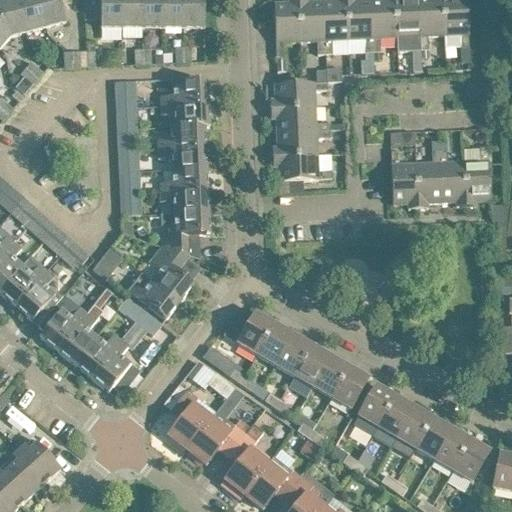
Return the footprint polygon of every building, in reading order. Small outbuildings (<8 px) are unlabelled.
[(45,30),(37,0),(24,0),(25,2),(17,4),(25,35),(45,30)] [(37,0),(45,30),(66,25),(59,0),(37,0)] [(121,31),(121,0),(100,0),(100,31),(121,31)] [(121,0),(121,31),(121,37),(142,37),(142,31),(141,0),(121,0)] [(162,0),(141,0),(142,31),(162,31),(162,0)] [(183,0),(162,0),(162,31),(183,31),(183,0)] [(183,0),(183,31),(204,31),(203,0),(183,0)] [(289,5),(274,6),(274,11),(276,46),(277,60),(277,59),(284,59),(284,46),(300,45),(298,0),(288,1),(289,5)] [(307,0),(300,0),(298,0),(300,45),(317,44),(317,58),(324,57),(322,4),(308,4),(307,0)] [(348,43),(346,0),(336,0),(336,3),(322,4),(324,57),(332,57),(332,43),(348,43)] [(373,55),(370,2),(356,2),(355,0),(346,0),(348,43),(365,42),(365,55),(366,55),(367,64),(373,63),(373,55)] [(384,0),(384,1),(370,2),(373,55),(373,63),(381,63),(380,41),(396,41),(394,0),(384,0)] [(404,0),(394,0),(396,41),(397,54),(421,53),(418,0),(405,0),(404,0)] [(418,0),(421,53),(421,61),(429,61),(428,39),(445,38),(442,0),(418,0)] [(442,0),(445,38),(460,38),(462,62),(469,61),(468,37),(469,37),(467,0),(442,0)] [(0,22),(10,39),(25,35),(17,4),(9,6),(8,1),(0,3),(0,22)] [(0,50),(0,51),(10,39),(0,22),(0,50)] [(182,50),(175,51),(175,66),(183,66),(182,50)] [(183,66),(191,65),(190,50),(182,50),(183,66)] [(142,52),(134,52),(135,68),(142,68),(142,52)] [(150,52),(142,52),(142,68),(151,67),(150,52)] [(95,70),(95,69),(94,54),(86,55),(87,70),(95,70)] [(71,55),(64,56),(64,71),(72,71),(71,55)] [(72,71),(80,70),(79,55),(71,55),(72,71)] [(25,73),(36,83),(43,76),(31,66),(25,73)] [(340,71),(325,72),(325,74),(326,86),(327,85),(334,85),(337,85),(341,85),(341,78),(340,71)] [(33,87),(36,83),(25,73),(21,77),(33,87)] [(325,74),(316,74),(316,86),(326,86),(325,74)] [(115,89),(116,105),(116,117),(126,116),(126,105),(136,104),(135,84),(115,85),(115,89)] [(160,109),(208,107),(207,85),(173,86),(173,99),(160,100),(160,109)] [(275,102),(270,103),(270,112),(315,110),(314,94),(326,93),(326,86),(316,86),(314,86),(279,87),(277,87),(274,87),(275,102)] [(0,121),(2,123),(12,112),(1,102),(0,102),(0,121)] [(136,104),(126,105),(126,116),(116,117),(117,133),(137,132),(136,104)] [(208,107),(160,109),(161,119),(174,118),(175,129),(170,129),(170,130),(209,128),(208,107)] [(316,127),(315,110),(270,112),(271,122),(275,122),(276,136),(330,134),(341,133),(341,127),(329,128),(329,126),(316,127)] [(209,128),(170,130),(170,142),(157,143),(158,152),(205,150),(204,130),(209,130),(209,128)] [(117,133),(118,160),(128,159),(128,148),(138,148),(137,132),(117,133)] [(330,134),(276,136),(277,150),(272,150),(272,161),(317,159),(316,142),(330,141),(330,134)] [(399,136),(389,136),(390,148),(399,148),(399,136)] [(139,175),(138,153),(138,148),(128,148),(128,159),(118,160),(119,176),(139,175)] [(206,172),(205,150),(158,152),(158,162),(171,161),(172,173),(206,172)] [(480,164),(464,165),(466,210),(475,209),(475,204),(490,204),(488,164),(487,150),(479,151),(480,164)] [(439,152),(431,153),(432,166),(415,167),(417,212),(427,211),(427,206),(441,206),(439,152)] [(439,152),(441,206),(455,205),(456,210),(466,210),(464,165),(447,166),(446,152),(439,152)] [(398,154),(391,154),(391,168),(392,208),(408,207),(408,212),(417,212),(415,167),(399,168),(398,154)] [(318,182),(332,182),(331,174),(318,175),(317,159),(272,161),(273,170),(278,170),(278,185),(318,183),(318,182)] [(207,193),(206,172),(172,173),(172,185),(159,186),(159,196),(207,193)] [(119,176),(120,203),(130,203),(130,191),(140,191),(139,175),(119,176)] [(0,206),(11,216),(17,209),(24,201),(4,183),(0,187),(0,193),(6,198),(0,204),(0,206)] [(140,202),(140,196),(140,191),(130,191),(130,203),(120,203),(121,219),(141,218),(140,202)] [(207,193),(159,196),(160,205),(173,205),(174,216),(160,216),(160,217),(208,215),(207,193)] [(30,219),(36,212),(24,201),(17,209),(11,216),(31,234),(38,227),(30,219)] [(38,227),(31,234),(43,245),(56,230),(36,212),(30,219),(38,227)] [(160,217),(161,229),(162,250),(188,258),(191,259),(200,262),(199,246),(194,246),(194,238),(209,237),(208,215),(160,217)] [(62,248),(68,240),(56,230),(43,245),(64,263),(70,255),(62,248)] [(0,260),(14,245),(7,239),(0,246),(0,260)] [(89,259),(77,248),(68,240),(62,248),(70,255),(64,263),(76,274),(89,259)] [(0,293),(21,269),(12,261),(21,252),(14,245),(0,260),(0,293)] [(188,258),(162,250),(149,267),(159,275),(152,284),(179,306),(193,288),(175,274),(188,258)] [(110,251),(98,266),(92,273),(108,286),(126,263),(110,251)] [(21,269),(0,293),(0,296),(15,309),(46,274),(39,267),(30,259),(21,269)] [(46,274),(15,309),(31,324),(37,318),(42,323),(61,299),(57,295),(56,283),(46,274)] [(134,285),(128,294),(149,311),(165,323),(179,306),(152,284),(142,276),(134,285)] [(511,282),(502,283),(502,295),(511,295),(511,282)] [(94,307),(57,354),(74,368),(95,341),(86,333),(94,323),(95,324),(103,314),(99,312),(112,295),(107,291),(94,307)] [(61,299),(42,323),(37,329),(44,335),(40,340),(57,354),(94,307),(86,316),(79,311),(78,312),(62,298),(61,299)] [(117,312),(127,301),(127,300),(123,304),(119,301),(112,308),(117,312)] [(117,312),(125,318),(125,317),(133,323),(142,312),(134,306),(135,305),(127,300),(127,301),(117,312)] [(511,330),(502,330),(501,330),(500,356),(511,356),(511,301),(509,301),(508,317),(511,317),(511,330)] [(161,328),(146,315),(142,312),(133,323),(153,339),(161,328)] [(235,318),(223,339),(256,358),(274,327),(255,316),(249,326),(235,318)] [(293,338),(274,327),(256,358),(275,369),(293,338)] [(74,368),(91,381),(120,343),(113,338),(105,348),(95,341),(74,368)] [(312,349),(293,338),(275,369),(294,380),(312,349)] [(120,343),(91,381),(109,395),(112,391),(130,368),(120,360),(128,349),(120,343)] [(330,360),(312,349),(294,380),(312,391),(330,360)] [(312,391),(331,402),(349,371),(330,360),(312,391)] [(208,387),(226,402),(234,392),(216,377),(198,364),(187,378),(204,392),(208,387)] [(331,402),(350,413),(368,382),(349,371),(331,402)] [(239,386),(244,378),(234,372),(229,379),(239,386)] [(239,386),(249,393),(255,386),(244,378),(239,386)] [(376,388),(353,427),(372,438),(395,400),(376,388)] [(187,452),(217,414),(215,415),(186,394),(184,397),(177,391),(163,408),(181,422),(168,437),(187,452)] [(275,411),(280,403),(270,396),(264,404),(275,411)] [(0,399),(0,410),(1,409),(8,402),(7,400),(2,397),(0,399)] [(395,400),(372,438),(391,449),(414,410),(395,400)] [(275,411),(285,418),(290,410),(280,403),(275,411)] [(414,410),(391,449),(410,460),(415,453),(433,421),(414,410)] [(231,454),(245,437),(250,430),(240,422),(235,428),(217,414),(187,452),(206,467),(222,447),(231,454)] [(415,453),(433,464),(452,432),(433,421),(415,453)] [(302,426),(297,434),(308,441),(313,434),(302,426)] [(244,497),(273,459),(271,461),(254,447),(263,435),(253,427),(250,430),(245,437),(231,454),(240,462),(221,487),(240,502),(244,497)] [(452,432),(433,464),(452,475),(470,443),(452,432)] [(313,434),(308,441),(317,448),(323,441),(313,434)] [(60,472),(51,462),(32,441),(18,453),(47,484),(60,472)] [(489,454),(470,443),(452,475),(471,486),(489,454)] [(18,453),(17,454),(5,465),(33,496),(47,484),(18,453)] [(341,453),(336,461),(342,465),(347,458),(341,453)] [(511,458),(499,456),(499,458),(492,492),(511,495),(511,458)] [(352,472),(357,464),(347,458),(342,465),(352,472)] [(263,511),(278,492),(287,499),(302,481),(292,473),(291,474),(273,459),(244,497),(263,511)] [(352,472),(354,474),(362,479),(368,472),(357,464),(352,472)] [(0,486),(20,509),(33,496),(5,465),(0,469),(0,486)] [(391,492),(396,484),(386,477),(381,485),(391,492)] [(323,511),(327,507),(316,498),(319,495),(302,481),(287,499),(297,506),(292,511),(323,511)] [(396,484),(391,492),(401,499),(407,491),(396,484)] [(16,511),(20,509),(0,486),(0,511),(16,511)] [(420,511),(430,511),(432,509),(422,502),(416,509),(420,511)]
